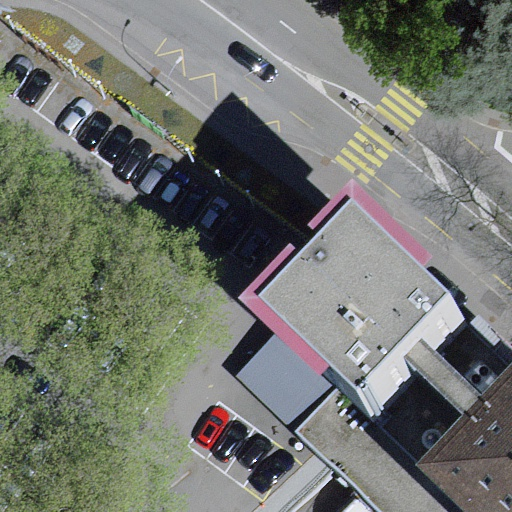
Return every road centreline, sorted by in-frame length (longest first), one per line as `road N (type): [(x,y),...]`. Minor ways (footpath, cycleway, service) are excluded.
road 1 (primary): [(141,0),(365,149),(511,274)]
road 2 (primary): [(511,189),(255,0)]
